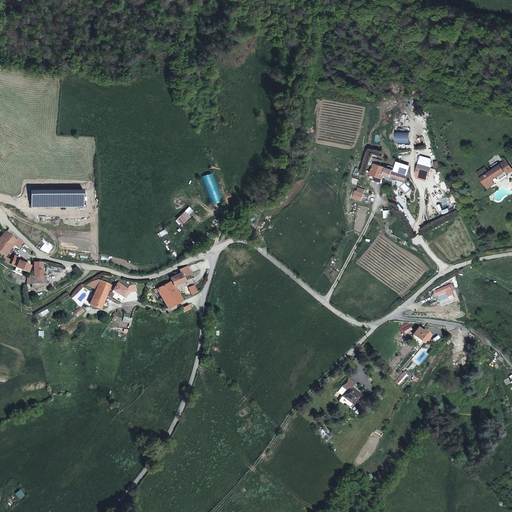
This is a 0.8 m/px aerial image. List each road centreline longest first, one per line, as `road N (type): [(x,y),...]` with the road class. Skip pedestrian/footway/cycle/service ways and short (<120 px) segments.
road 1 (unclassified): [(108,511),(177,417),(217,249)]
road 2 (track): [(329,0),(308,36),(285,166),(232,239)]
road 3 (track): [(212,511),(327,371),(376,324)]
road 4 (unclassified): [(217,249),(161,273),(126,276),(45,258),(0,208)]
road 5 (unclassified): [(389,316),(364,326),(344,317),(252,244),(232,239)]
road 6 (unclassified): [(511,253),(433,277),(389,316)]
road 7 (unclassified): [(389,316),(461,325),(511,362)]
